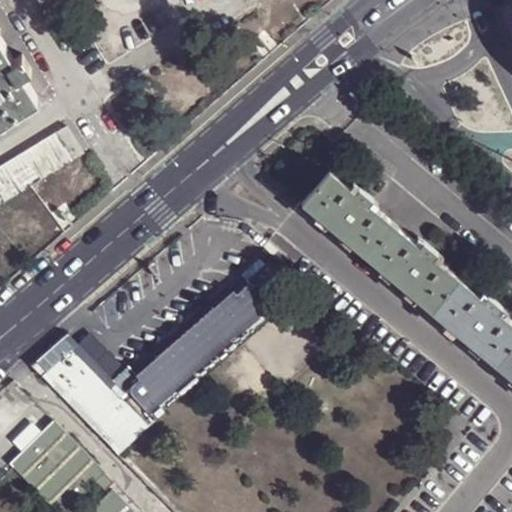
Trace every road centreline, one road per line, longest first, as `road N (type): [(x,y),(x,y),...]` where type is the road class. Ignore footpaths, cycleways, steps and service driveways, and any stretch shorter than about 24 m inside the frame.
road 1 (secondary): [(227,142),(438,0)]
road 2 (secondary): [(42,301),(227,142)]
road 3 (secondary): [(374,0),(295,63),(227,142)]
